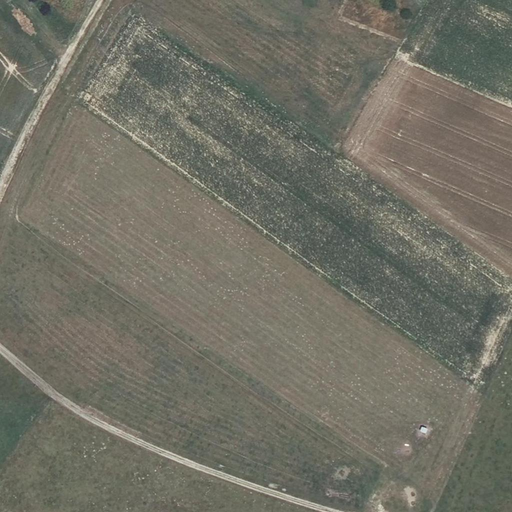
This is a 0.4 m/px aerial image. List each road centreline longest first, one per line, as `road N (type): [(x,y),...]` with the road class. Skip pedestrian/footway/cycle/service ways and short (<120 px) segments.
road 1 (track): [(310,511),(202,479),(48,401),(0,357)]
road 2 (track): [(101,0),(0,189)]
